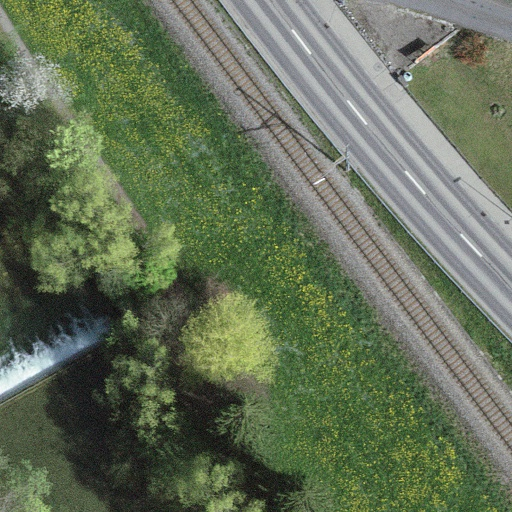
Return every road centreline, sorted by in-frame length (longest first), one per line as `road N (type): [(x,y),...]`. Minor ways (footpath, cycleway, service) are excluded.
road 1 (primary): [(275,24),(441,224),(511,288)]
road 2 (residential): [(397,0),(511,43)]
